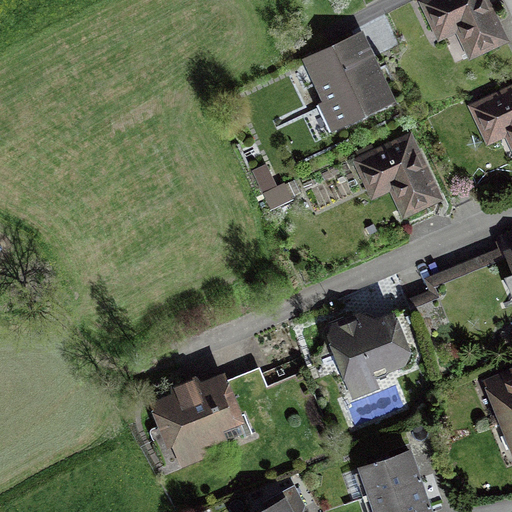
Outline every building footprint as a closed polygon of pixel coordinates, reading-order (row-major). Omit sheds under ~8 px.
[(481,0),(441,0),(423,9),(438,39),(456,31),(470,59),(502,43),(481,0)] [(355,44),(307,68),(328,108),(321,111),(333,135),(387,108),(355,44)] [(511,94),(475,112),(490,144),(506,136),(511,148),(511,94)] [(410,143),(357,166),(371,198),(389,191),(401,221),(437,206),(410,143)] [(511,253),(510,254),(511,258),(511,323),(497,329),(505,348),(511,345),(511,253)] [(438,293),(413,303),(440,374),(505,348),(497,329),(511,323),(511,258),(510,254),(434,281),(438,293)] [(363,309),(324,325),(351,393),(376,383),(372,372),(407,358),(388,310),(367,318),(363,309)] [(218,371),(153,399),(179,459),(243,431),(218,371)] [(511,374),(496,381),(511,419),(511,374)] [(408,451),(364,464),(373,493),(416,479),(408,451)] [(416,479),(373,493),(378,511),(406,511),(426,505),(416,479)] [(290,511),(284,498),(255,511),(290,511)]
